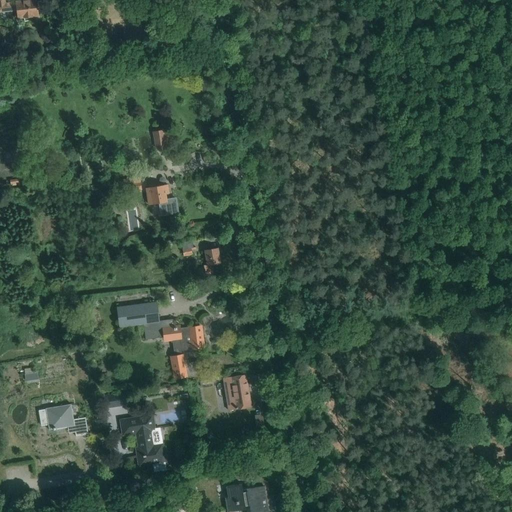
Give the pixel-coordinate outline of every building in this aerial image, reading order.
[(16,2),(9,3),(6,4),(5,0),(0,0),(0,12),(17,10),(18,18),(24,17),(25,21),(33,20),(32,16),(38,15),(36,0),(22,0),(23,1),(16,2)] [(156,148),(166,146),(164,130),(154,132),(156,148)] [(141,181),(124,183),(125,192),(142,190),(141,181)] [(159,203),(161,215),(178,212),(175,198),(166,200),(165,193),(169,193),(167,185),(154,187),(154,184),(150,184),(150,187),(146,188),(149,204),(159,203)] [(204,265),(205,273),(214,272),(213,264),(220,263),(218,248),(206,250),(208,264),(204,265)] [(173,320),(159,322),(156,302),(117,308),(120,327),(144,323),(146,337),(166,334),(167,340),(174,339),(176,357),(173,357),(176,378),(200,374),(197,362),(185,364),(183,350),(203,348),(200,326),(179,329),(179,327),(174,327),(173,320)] [(246,374),(223,378),(229,409),(251,406),(246,374)] [(120,394),(104,396),(105,408),(122,406),(122,404),(133,403),(132,394),(121,396),(120,394)] [(88,434),(86,417),(74,419),(71,404),(46,408),(46,409),(39,410),(41,425),(48,424),(49,430),(68,427),(68,429),(75,428),(76,436),(88,434)] [(154,463),(153,460),(165,458),(162,444),(154,445),(152,435),(151,435),(149,436),(148,426),(154,425),(152,415),(121,420),(123,434),(137,432),(139,448),(137,448),(137,451),(140,450),(140,455),(138,455),(139,465),(154,463)] [(216,446),(212,455),(220,458),(223,449),(216,446)] [(246,483),(227,486),(229,497),(226,497),(228,511),(240,511),(240,510),(250,508),(250,511),(268,511),(264,486),(243,489),(242,484),(246,484),(246,483)]
